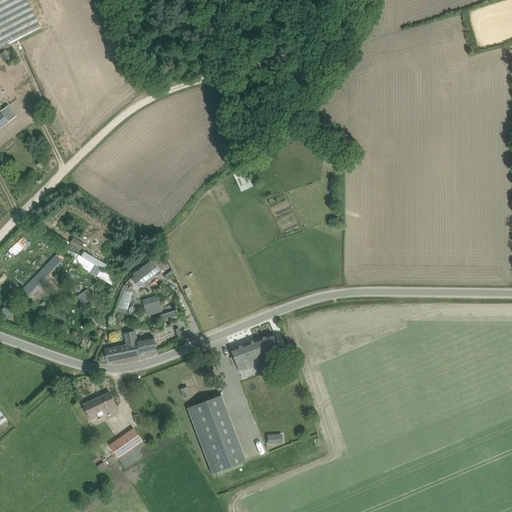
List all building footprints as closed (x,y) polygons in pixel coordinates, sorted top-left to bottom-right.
[(0,0),(0,47),(41,27),(27,0),(0,0)] [(0,54),(4,61),(10,58),(6,51),(0,54)] [(0,128),(16,116),(8,105),(1,111),(0,111),(0,128)] [(247,174),(236,179),(242,190),(253,185),(247,174)] [(70,243),(81,250),(85,244),(74,237),(70,243)] [(22,290),(30,298),(46,281),(51,276),(49,274),(61,262),(54,256),(38,273),(22,290)] [(152,259),(143,267),(133,274),(136,277),(140,274),(146,282),(162,270),(153,260),(152,259)] [(90,272),(97,276),(102,268),(95,264),(90,272)] [(77,296),(84,306),(94,299),(87,289),(77,296)] [(142,300),(146,309),(160,304),(157,295),(153,296),(142,300)] [(0,311),(0,317),(4,321),(15,310),(8,303),(0,311)] [(174,304),(161,307),(162,313),(175,310),(174,304)] [(177,309),(161,315),(162,319),(179,314),(177,309)] [(105,351),(107,361),(157,351),(155,341),(154,336),(137,340),(135,330),(125,333),(127,345),(105,349),(105,351)] [(273,334),(244,344),(253,366),(271,359),(268,353),(279,349),(273,334)] [(244,344),(231,349),(240,371),(253,366),(244,344)] [(187,387),(180,389),(184,398),(191,395),(187,387)] [(117,407),(114,401),(110,392),(83,404),(89,416),(91,420),(104,414),(117,407)] [(213,474),(243,463),(247,461),(222,395),(188,408),(213,474)] [(283,432),(268,433),(269,443),(284,443),(283,432)] [(143,456),(142,454),(136,446),(127,433),(110,445),(119,458),(120,458),(126,467),(143,456)] [(104,462),(98,466),(101,471),(107,467),(104,462)]
